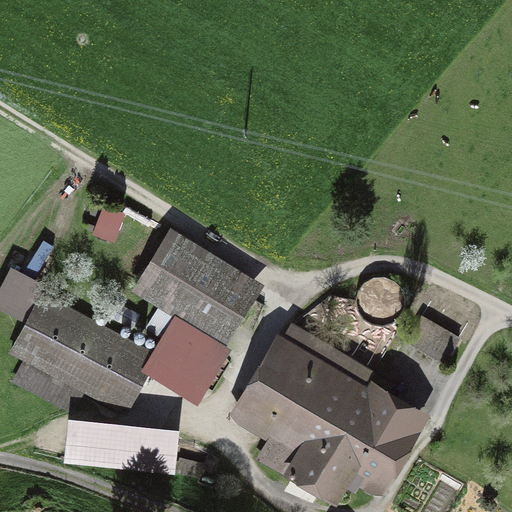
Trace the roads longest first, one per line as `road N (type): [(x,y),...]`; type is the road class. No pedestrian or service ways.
road 1 (track): [(207,422),(284,306),(314,283),(362,266),(417,268),(511,314)]
road 2 (track): [(0,452),(78,424),(207,422),(258,480),(309,511)]
road 3 (track): [(0,113),(296,294)]
road 4 (track): [(375,511),(495,306)]
road 5 (track): [(165,511),(0,459)]
